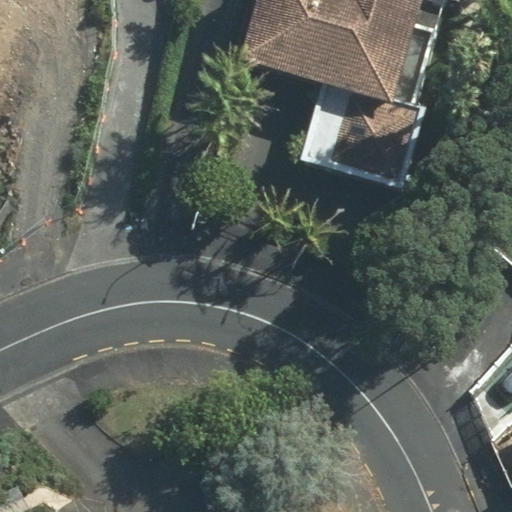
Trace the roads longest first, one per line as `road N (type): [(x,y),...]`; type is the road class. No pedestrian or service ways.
road 1 (residential): [(0,357),(84,316),(181,296),(261,319),(348,370),(402,446),(430,511)]
road 2 (unknown): [(84,316),(112,0)]
road 3 (unknown): [(181,296),(231,0)]
